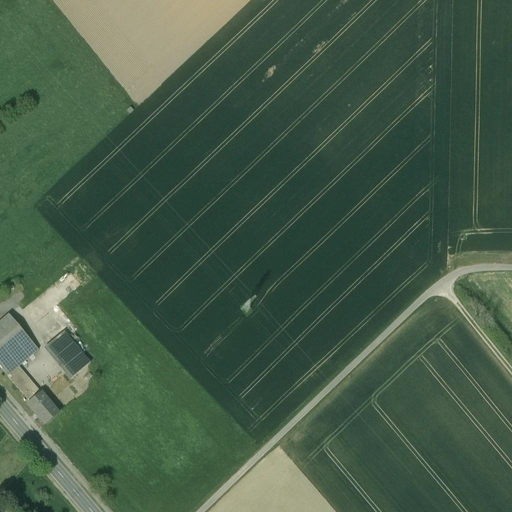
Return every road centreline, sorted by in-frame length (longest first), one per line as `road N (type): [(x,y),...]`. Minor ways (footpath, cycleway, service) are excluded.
road 1 (track): [(201,511),(438,284)]
road 2 (secondary): [(0,405),(92,511)]
